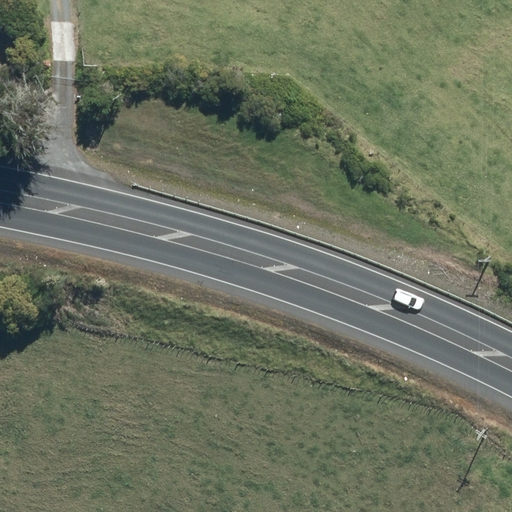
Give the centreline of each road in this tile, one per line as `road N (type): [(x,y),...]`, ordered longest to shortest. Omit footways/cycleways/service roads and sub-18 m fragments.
road 1 (trunk): [(0,197),(288,270),(511,364)]
road 2 (unknown): [(61,0),(64,89),(37,203)]
